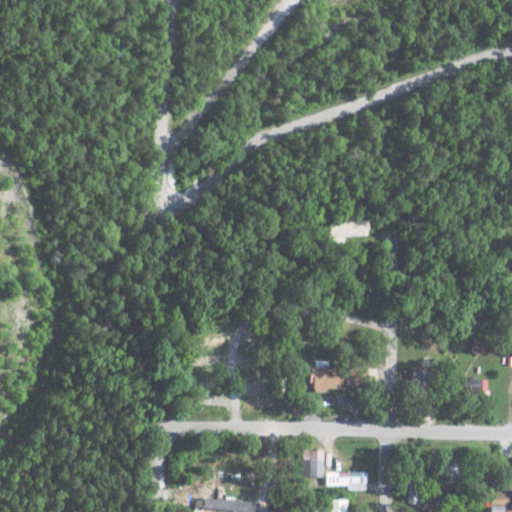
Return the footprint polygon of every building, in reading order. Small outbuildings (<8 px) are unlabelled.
[(342,242),(342,236),(363,235),(362,221),(325,222),(326,243),(342,242)] [(311,391),(340,391),(341,367),(325,367),(325,361),(312,360),(311,391)] [(365,368),(344,367),(344,386),(365,387),(365,368)] [(410,402),(428,402),(429,371),(411,370),(410,402)] [(260,380),(259,372),(239,374),(240,382),(260,380)] [(486,379),(463,379),(463,396),(486,396),(486,379)] [(274,398),(244,398),(244,406),(274,406),(274,398)] [(301,477),(321,477),(321,450),(301,450),(301,477)] [(345,482),(346,491),(364,490),(364,471),(324,472),(324,483),(345,482)] [(511,511),(511,489),(489,489),(489,506),(487,506),(487,511),(511,511)] [(248,500),(202,499),(202,510),(248,511),(248,500)]
